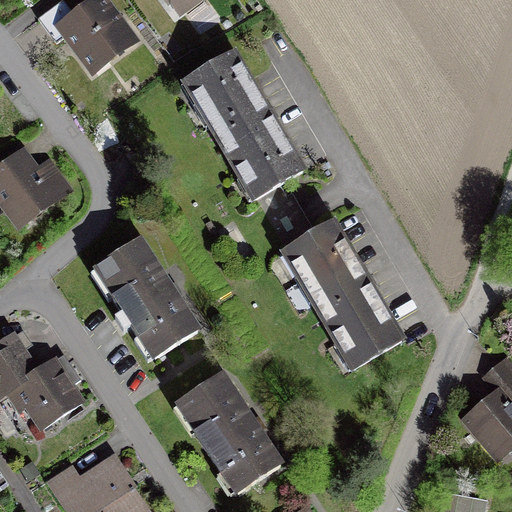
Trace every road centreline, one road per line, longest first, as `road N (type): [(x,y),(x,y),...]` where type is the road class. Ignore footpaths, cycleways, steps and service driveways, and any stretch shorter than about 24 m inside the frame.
road 1 (residential): [(22,283),(110,202),(0,49)]
road 2 (residential): [(22,283),(187,511)]
road 3 (residential): [(386,511),(495,256)]
